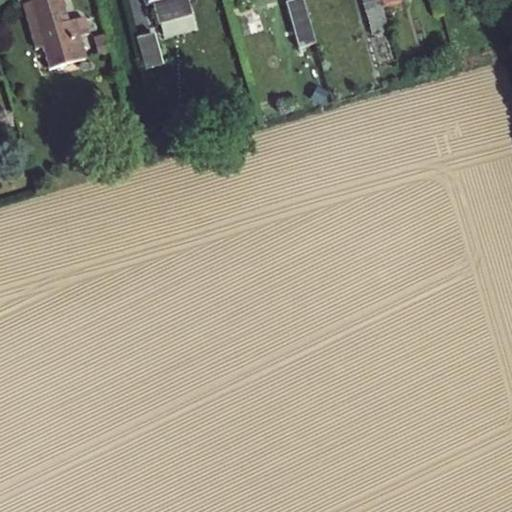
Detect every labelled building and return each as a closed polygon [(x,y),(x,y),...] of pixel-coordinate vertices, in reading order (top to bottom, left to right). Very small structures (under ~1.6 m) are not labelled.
[(15,0),(18,8),(20,8),(33,51),(40,49),(46,71),(84,60),(77,38),(87,34),(82,18),(67,23),(64,14),(60,0),(15,0)] [(299,0),(291,0),(283,3),(297,50),(313,45),(299,0)] [(382,9),(379,0),(359,0),(362,6),(370,37),(366,38),(377,69),(399,63),(382,9)] [(379,0),(382,9),(399,4),(397,0),(379,0)] [(151,34),(133,39),(141,72),(160,66),(151,34)] [(102,35),(91,38),(96,58),(107,55),(102,35)] [(313,87),(307,100),(320,107),(327,94),(313,87)] [(237,94),(222,103),(239,130),(253,122),(237,94)]
